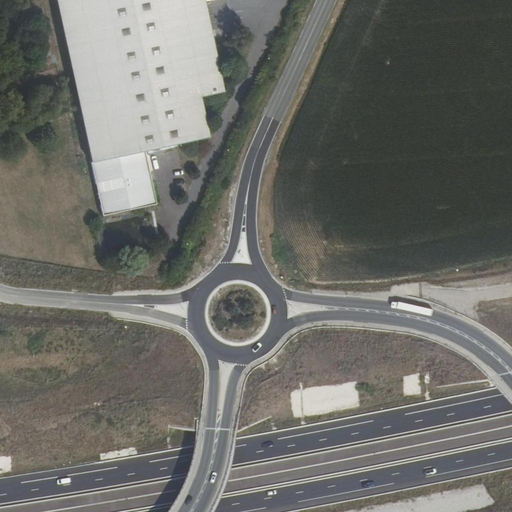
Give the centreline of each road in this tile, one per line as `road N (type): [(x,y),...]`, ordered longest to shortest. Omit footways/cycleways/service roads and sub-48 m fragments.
road 1 (trunk): [(511,400),(0,493)]
road 2 (trunk): [(185,511),(511,449)]
road 3 (track): [(0,414),(39,424),(167,401),(184,409)]
road 4 (secondary): [(327,0),(251,171)]
road 5 (track): [(511,317),(436,292),(511,277)]
road 6 (track): [(379,305),(401,288),(473,296),(511,289)]
road 7 (unclassified): [(0,290),(129,306)]
road 8 (secondary): [(403,314),(275,296)]
road 9 (secondary): [(280,323),(403,314)]
